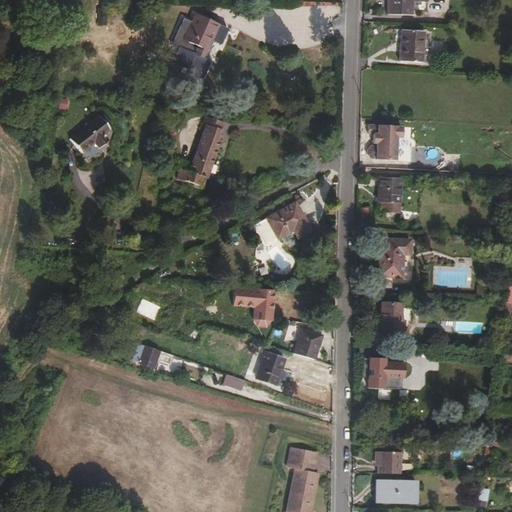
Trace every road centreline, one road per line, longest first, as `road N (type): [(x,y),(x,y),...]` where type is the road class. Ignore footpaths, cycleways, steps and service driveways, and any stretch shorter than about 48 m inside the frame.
road 1 (residential): [(355,0),(346,511)]
road 2 (track): [(0,421),(41,357),(184,246),(330,168),(352,169)]
